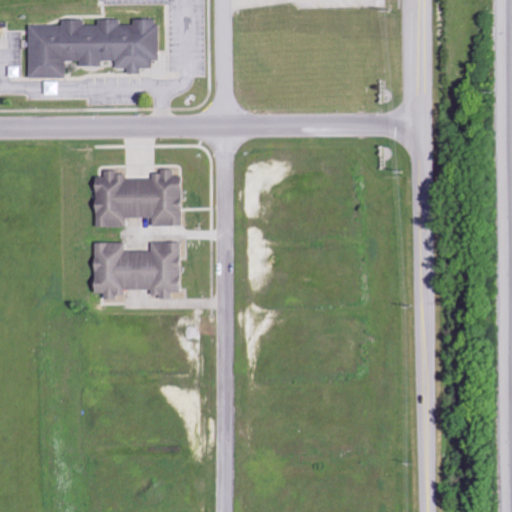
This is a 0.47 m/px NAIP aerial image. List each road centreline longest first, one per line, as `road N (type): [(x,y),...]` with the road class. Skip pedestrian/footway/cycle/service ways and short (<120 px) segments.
road 1 (residential): [(431,511),(426,0)]
road 2 (residential): [(427,125),(0,130)]
road 3 (residential): [(230,511),(224,128)]
road 4 (motorway): [(508,0),(511,333)]
road 5 (residential): [(224,128),(223,0)]
